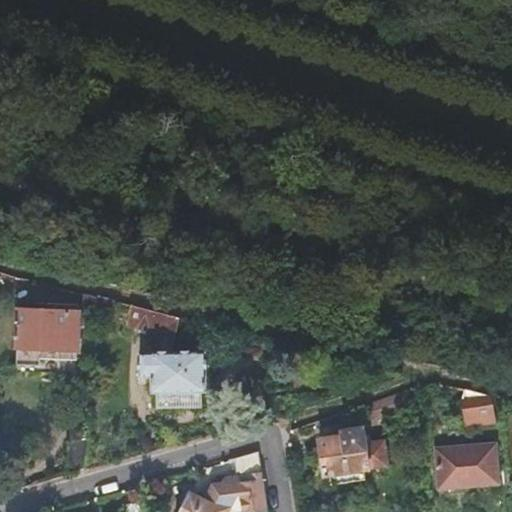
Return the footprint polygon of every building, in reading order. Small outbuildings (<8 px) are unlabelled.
[(116,300),(100,296),(98,316),(115,317),(116,300)] [(177,335),(182,317),(133,305),(128,323),(162,331),(177,335)] [(22,309),(19,364),(42,365),(43,357),(77,358),(79,311),(22,309)] [(162,331),(156,353),(173,353),(177,335),(162,331)] [(173,353),(156,353),(140,354),(141,378),(152,378),(153,393),(158,393),(158,402),(158,408),(204,407),(203,391),(208,391),(207,352),(173,353)] [(372,420),(414,406),(411,388),(410,388),(365,404),(372,420)] [(494,414),(492,397),(468,391),(465,399),(468,417),(494,414)] [(343,435),(320,438),(325,474),(367,469),(367,466),(385,464),(382,441),(365,444),(363,429),(343,432),(343,435)] [(86,470),(88,437),(70,442),(68,476),(86,470)] [(497,444),(439,449),(442,488),(500,483),(497,444)] [(258,452),(229,461),(232,481),(237,480),(239,486),(228,488),(223,485),(213,487),(206,503),(192,496),(184,511),(267,511),(268,511),(258,452)] [(150,511),(149,503),(124,506),(124,511),(150,511)]
